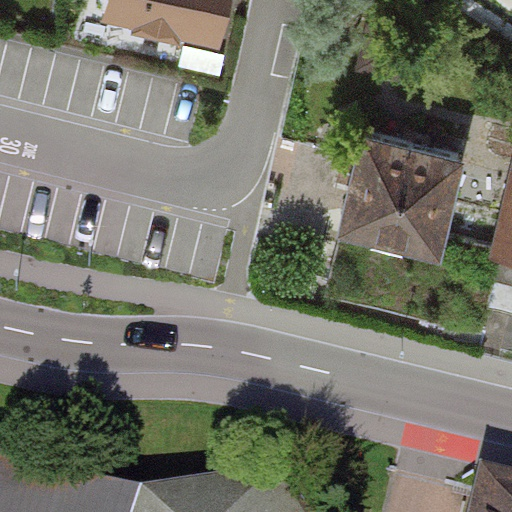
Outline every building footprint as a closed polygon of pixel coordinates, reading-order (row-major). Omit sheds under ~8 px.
[(101,0),(97,17),(209,43),(218,0),(101,0)] [(369,18),(360,62),(409,72),(418,28),(369,18)] [(331,295),(483,330),(501,252),(446,240),(465,157),(368,135),(331,295)] [(511,194),(501,248),(511,250),(511,194)] [(0,463),(0,508),(14,511),(303,511),(280,472),(144,498),(0,463)] [(511,511),(511,498),(483,491),(477,511),(511,511)]
